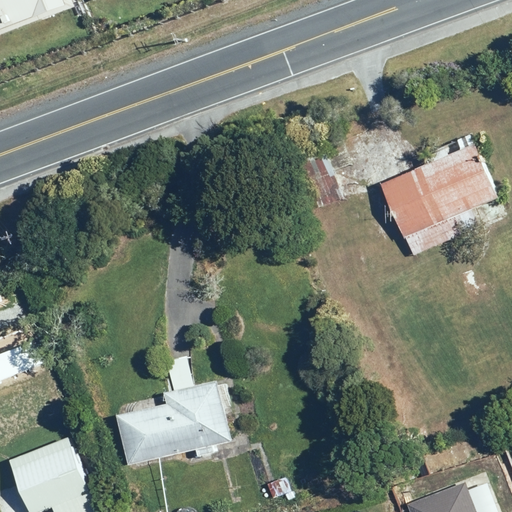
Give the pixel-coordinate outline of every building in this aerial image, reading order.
[(0,0),(0,35),(72,10),(67,0),(0,0)] [(416,130),(369,149),(399,221),(492,182),(457,99),(443,105),(448,116),(436,122),(433,115),(413,123),(416,130)] [(350,198),(354,209),(346,212),(353,231),(360,229),(362,234),(383,226),(369,190),(350,198)] [(472,220),(436,230),(439,240),(444,239),(453,270),(486,260),(481,240),(478,241),(472,220)] [(152,358),(155,370),(104,382),(116,430),(183,414),(185,421),(202,417),(201,411),(219,406),(205,348),(183,353),(175,321),(154,326),(161,356),(152,358)] [(54,403),(0,424),(0,433),(19,481),(39,472),(47,493),(84,478),(54,403)] [(455,413),(463,437),(495,427),(487,403),(455,413)] [(479,511),(467,479),(407,503),(410,511),(479,511)]
